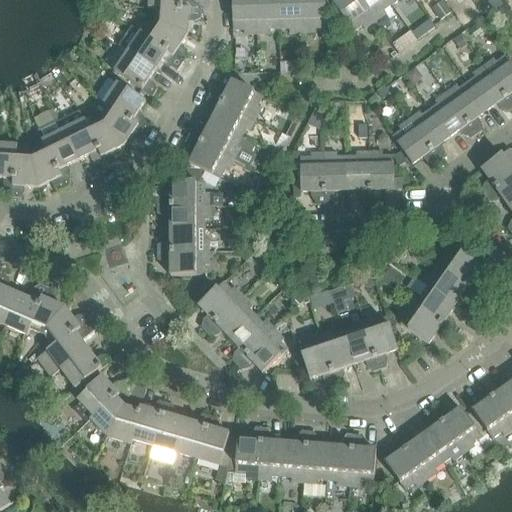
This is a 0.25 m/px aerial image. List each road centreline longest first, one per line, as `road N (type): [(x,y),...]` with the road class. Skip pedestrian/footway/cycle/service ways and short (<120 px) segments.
road 1 (residential): [(0,245),(88,283),(150,367),(232,403),(380,416),(503,339),(511,310)]
road 2 (residential): [(0,216),(71,213),(127,182),(177,119),(203,61),(215,0)]
road 3 (residential): [(436,198),(403,227),(302,229)]
